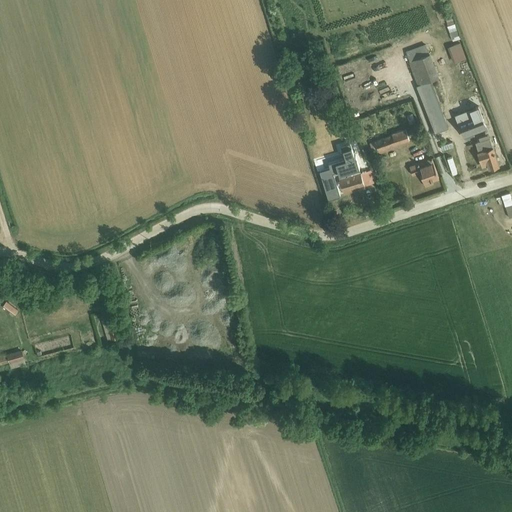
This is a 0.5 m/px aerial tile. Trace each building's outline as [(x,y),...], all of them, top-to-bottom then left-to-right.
[(452,16),(445,18),(453,39),(459,37),(459,36),(460,36),(452,16)] [(450,45),(447,46),(453,62),(466,57),(460,42),(450,45)] [(425,43),(406,50),(410,61),(409,61),(424,101),(437,97),(445,93),(438,76),(440,76),(431,52),(429,52),(425,43)] [(460,60),(462,71),(472,69),(470,58),(460,60)] [(437,97),(424,101),(435,129),(447,124),(437,97)] [(479,107),(456,116),(464,137),(487,128),(479,107)] [(412,112),(406,115),(410,123),(415,121),(412,112)] [(392,133),(369,141),(373,152),(378,150),(379,152),(410,141),(405,127),(391,132),(392,133)] [(490,137),(479,140),(475,141),(482,165),(488,163),(489,168),(498,165),(490,137)] [(312,138),(306,140),(312,157),(318,155),(312,138)] [(432,157),(409,165),(413,174),(420,172),(424,181),(426,181),(427,184),(433,182),(432,178),(439,176),(432,157)] [(365,166),(369,180),(375,178),(371,164),(365,166)] [(369,180),(365,166),(365,165),(322,178),(328,195),(370,182),(369,180)] [(511,197),(510,191),(501,194),(505,205),(509,216),(511,215),(511,197)] [(113,318),(102,321),(107,341),(119,338),(113,318)] [(0,365),(8,363),(9,364),(11,369),(26,365),(21,349),(0,355),(0,365)]
